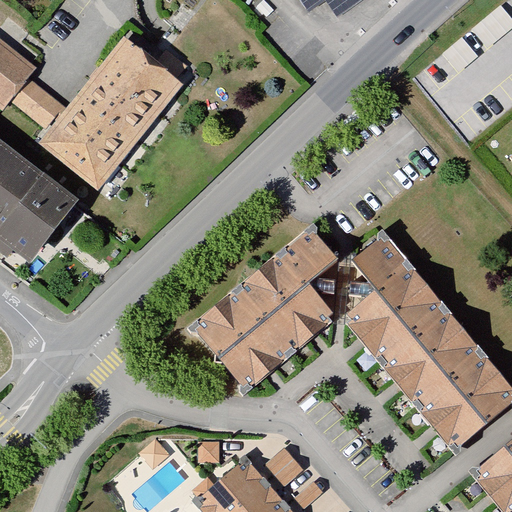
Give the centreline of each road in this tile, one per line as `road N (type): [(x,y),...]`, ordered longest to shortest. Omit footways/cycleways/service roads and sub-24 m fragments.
road 1 (tertiary): [(442,0),(77,339)]
road 2 (residential): [(122,387),(191,411),(288,423),(305,432),(373,511)]
road 3 (unknown): [(371,510),(511,427)]
road 4 (residential): [(47,511),(72,454),(122,387)]
